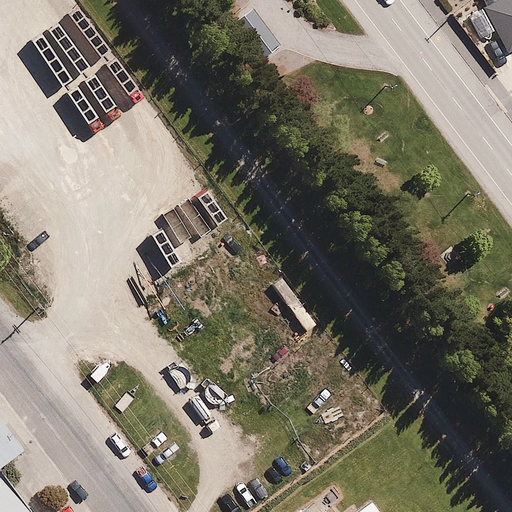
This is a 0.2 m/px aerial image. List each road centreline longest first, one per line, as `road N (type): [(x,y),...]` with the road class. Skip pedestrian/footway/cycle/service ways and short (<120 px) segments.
road 1 (primary): [(377,0),(511,177)]
road 2 (unclassified): [(0,352),(125,511)]
